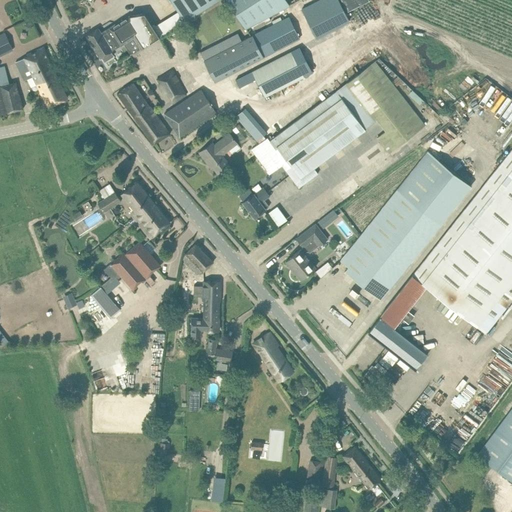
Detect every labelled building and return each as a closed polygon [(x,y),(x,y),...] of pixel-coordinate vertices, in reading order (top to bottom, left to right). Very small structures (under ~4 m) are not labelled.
[(172,0),(185,20),(216,0),(172,0)] [(231,0),(247,28),(293,4),(291,0),(231,0)] [(317,0),(301,8),(316,38),(350,21),(338,0),(317,0)] [(368,0),(340,0),(347,12),(369,1),(368,0)] [(144,13),(130,15),(101,33),(98,28),(86,35),(101,58),(102,57),(105,61),(114,56),(111,51),(121,45),(129,56),(159,37),(144,13)] [(216,43),(200,52),(215,82),(300,39),(288,16),(220,51),(216,43)] [(0,35),(0,55),(12,49),(5,33),(0,35)] [(292,50),(251,71),(264,97),(305,76),(312,72),(299,47),(292,50)] [(24,58),(16,62),(24,80),(34,76),(48,107),(67,98),(43,48),(24,57),(24,58)] [(267,137),(251,149),(269,174),(282,165),(286,170),(299,187),(318,173),(314,168),(364,130),(376,120),(385,131),(377,137),(389,153),(425,124),(424,123),(414,110),(376,62),(337,91),(269,141),(267,137)] [(0,114),(23,109),(16,82),(10,83),(6,66),(0,67),(0,114)] [(178,80),(179,79),(176,74),(173,68),(156,79),(172,103),(186,94),(178,80)] [(117,93),(154,144),(169,133),(133,82),(117,93)] [(165,113),(180,135),(216,111),(201,88),(165,113)] [(245,109),(237,116),(259,140),(267,133),(245,109)] [(199,153),(208,165),(209,164),(208,164),(210,163),(217,173),(229,164),(223,156),(238,145),(229,133),(214,145),(212,143),(199,153)] [(511,150),(413,275),(423,283),(426,285),(486,332),(511,299),(511,150)] [(446,169),(426,153),(341,260),(349,267),(345,271),(381,299),(441,223),(470,187),(446,169)] [(121,193),(128,201),(154,235),(170,222),(137,181),(121,193)] [(249,188),(239,196),(243,202),(255,217),(269,206),(264,199),(269,196),(263,188),(254,195),(254,194),(249,188)] [(97,203),(104,212),(121,201),(115,191),(97,203)] [(279,205),(269,211),(278,226),(289,219),(279,205)] [(329,212),(319,220),(324,227),(335,218),(329,212)] [(296,238),(303,248),(314,239),(319,246),(328,239),(315,223),(296,238)] [(139,242),(126,253),(127,254),(125,255),(144,277),(146,278),(145,279),(145,280),(150,286),(154,283),(148,276),(160,265),(139,242)] [(179,269),(186,276),(192,270),(197,275),(198,273),(200,275),(203,272),(213,262),(195,244),(185,254),(185,255),(182,258),(183,259),(181,261),(184,264),(179,269)] [(286,261),(302,279),(315,268),(300,249),(286,261)] [(145,279),(146,278),(144,277),(125,255),(123,253),(119,256),(119,257),(116,260),(115,259),(103,270),(110,279),(95,292),(110,311),(117,305),(104,290),(121,276),(133,290),(136,287),(135,285),(140,280),(142,282),(145,280),(145,279)] [(320,266),(316,269),(321,276),(325,271),(320,266)] [(426,285),(423,283),(413,275),(380,317),(368,332),(416,369),(428,354),(393,326),(426,285)] [(194,285),(194,296),(203,296),(203,300),(204,300),(204,302),(204,318),(219,319),(219,301),(220,301),(221,281),(211,281),(205,281),(203,281),(203,285),(194,285)] [(76,305),(72,295),(64,298),(68,308),(76,305)] [(204,318),(192,318),(192,337),(201,337),(201,330),(219,331),(219,319),(204,318)] [(2,327),(0,328),(0,339),(6,346),(13,340),(2,327)] [(276,346),(278,345),(269,332),(253,343),(279,381),(293,371),(276,346)] [(205,358),(206,359),(231,363),(233,351),(217,347),(218,339),(209,337),(207,342),(208,342),(206,352),(207,352),(205,358)] [(511,408),(478,454),(511,480),(511,408)] [(251,448),(262,450),(263,442),(252,441),(251,448)] [(343,456),(369,489),(381,479),(354,447),(343,456)] [(322,485),(332,487),(337,457),(327,456),(322,485)] [(307,476),(321,478),(324,461),(310,459),(307,476)] [(304,488),(321,490),(322,482),(306,479),(304,488)] [(208,483),(206,497),(221,499),(223,485),(208,483)] [(319,505),(334,507),(337,489),(322,486),(319,505)] [(375,504),(378,507),(384,502),(380,498),(375,504)] [(317,511),(318,502),(306,501),(305,511),(317,511)]
